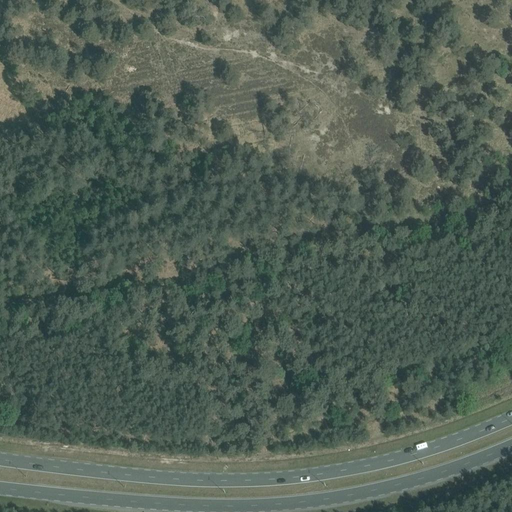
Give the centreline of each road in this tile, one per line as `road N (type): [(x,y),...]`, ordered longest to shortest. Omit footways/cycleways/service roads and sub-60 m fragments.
road 1 (primary): [(511,414),(390,458),(257,477),(176,477),(0,457)]
road 2 (primary): [(0,490),(167,507),(277,506),(398,485),(511,446)]
road 3 (track): [(0,310),(410,227)]
